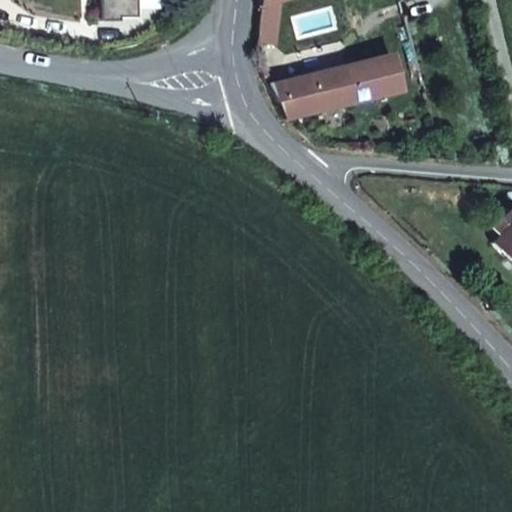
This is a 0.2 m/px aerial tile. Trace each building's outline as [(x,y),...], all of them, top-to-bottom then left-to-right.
[(118,21),(117,0),(99,0),(99,22),(118,21)] [(117,0),(118,17),(135,17),(134,0),(117,0)] [(290,0),(258,0),(258,9),(273,5),(279,3),(290,0)] [(279,3),(273,5),(258,9),(253,46),(253,54),(274,51),(279,3)] [(391,55),(265,86),(282,120),(399,91),(391,55)] [(511,212),(509,209),(488,228),(496,236),(489,243),(511,266),(511,212)]
